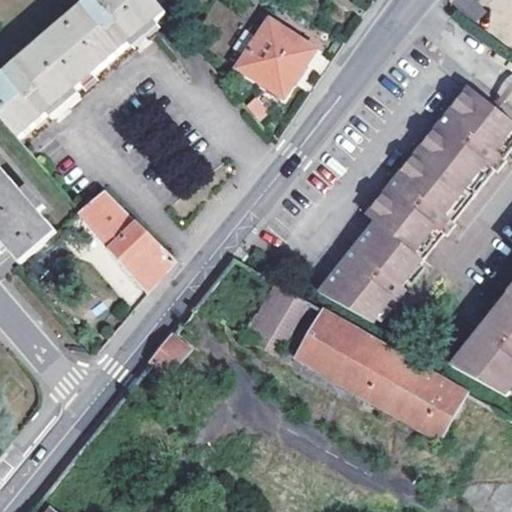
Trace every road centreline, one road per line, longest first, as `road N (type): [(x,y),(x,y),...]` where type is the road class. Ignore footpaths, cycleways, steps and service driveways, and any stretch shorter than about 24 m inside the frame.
road 1 (tertiary): [(89,405),(413,0)]
road 2 (tertiary): [(1,511),(89,405)]
road 3 (residential): [(89,405),(0,301)]
